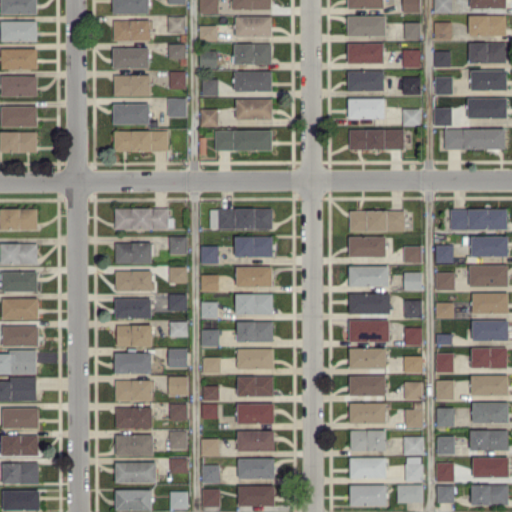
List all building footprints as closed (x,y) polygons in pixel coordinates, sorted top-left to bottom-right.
[(0,0),(0,2),(0,13),(37,12),(36,0),(0,0)] [(111,0),(112,12),(148,11),(148,0),(111,0)] [(198,0),(199,12),(217,12),(217,0),(198,0)] [(270,0),(231,0),(231,7),(271,8),(270,0)] [(420,10),(419,0),(401,0),(402,11),(420,10)] [(450,0),(433,0),(434,11),(451,11),(450,0)] [(468,34),(505,35),(505,14),(468,13),(468,34)] [(271,34),(271,14),(234,15),(235,35),(271,34)] [(385,14),(347,14),(346,34),(385,35),(385,14)] [(167,15),(167,31),(185,31),(184,15),(167,15)] [(113,39),(150,39),(151,19),(113,18),(113,39)] [(0,28),(0,40),(37,40),(36,20),(0,19),(0,28)] [(404,38),(420,38),(420,20),(404,21),(404,38)] [(434,38),(451,37),(451,20),(433,21),(434,38)] [(198,24),(199,40),(216,39),(216,24),(198,24)] [(233,41),(233,62),(270,63),(271,42),(233,41)] [(383,61),(383,41),(347,42),(347,62),(383,61)] [(468,61),(506,62),(506,41),(469,41),(468,61)] [(168,57),(184,57),(184,42),(168,43),(168,57)] [(149,47),(113,46),(112,66),(148,67),(149,47)] [(36,47),(0,47),(1,67),(37,67),(36,47)] [(402,66),(420,65),(420,47),(402,48),(402,66)] [(199,67),(216,66),(216,49),(199,49),(199,67)] [(434,65),(450,65),(450,49),(433,49),(434,65)] [(506,68),(470,69),(470,89),(506,89),(506,68)] [(169,88),(185,87),(185,69),(169,69),(169,88)] [(234,70),(234,90),(272,90),(271,69),(234,70)] [(384,69),(347,69),(347,89),(384,89),(384,69)] [(113,94),(150,94),(150,74),(113,73),(113,94)] [(37,95),(36,74),(0,74),(1,95),(37,95)] [(402,76),(402,93),(420,93),(420,75),(402,76)] [(452,75),(434,75),(434,93),(452,93),(452,75)] [(202,94),(218,94),(217,77),(201,78),(202,94)] [(167,115),(186,115),(186,97),(168,96),(167,115)] [(384,96),(347,97),(348,117),(384,117),(384,96)] [(272,97),(236,97),(236,118),(272,117),(272,97)] [(507,117),(507,97),(467,97),(467,117),(507,117)] [(112,122),(149,123),(149,102),(113,102),(112,122)] [(36,125),(37,105),(1,105),(0,125),(36,125)] [(451,123),(451,106),(433,106),(433,123),(451,123)] [(199,108),(200,125),(218,124),(217,107),(199,108)] [(402,124),(420,124),(420,107),(402,107),(402,124)] [(348,128),(349,148),(403,147),(403,127),(348,128)] [(443,128),(444,148),(505,147),(504,127),(443,128)] [(272,129),(215,128),(214,148),(271,149),(272,129)] [(0,150),(36,151),(36,130),(0,129),(0,150)] [(168,149),(167,129),(113,130),(114,150),(168,149)] [(168,206),(114,207),(115,228),(168,227),(168,206)] [(0,227),(37,227),(37,207),(0,207),(0,227)] [(209,207),(209,227),(272,228),(272,207),(209,207)] [(450,227),(506,228),(507,208),(450,207),(450,227)] [(349,209),(349,230),(404,229),(404,209),(349,209)] [(272,255),(272,234),(234,235),(234,255),(272,255)] [(508,234),(470,234),(471,255),(508,254),(508,234)] [(186,235),(169,235),(169,253),(186,253),(186,235)] [(349,255),(385,255),(385,235),(348,235),(349,255)] [(36,241),(0,241),(0,262),(37,262),(36,241)] [(151,241),(114,241),(114,262),(151,261),(151,241)] [(435,244),(435,261),(453,260),(452,243),(435,244)] [(217,244),(200,244),(200,262),(218,262),(217,244)] [(403,261),(420,261),(420,244),(403,244),(403,261)] [(508,284),(507,263),(469,264),(469,285),(508,284)] [(236,286),(272,284),(271,264),(235,265),(236,286)] [(388,284),(388,264),(348,264),(348,285),(388,284)] [(169,281),(186,281),(186,265),(169,265),(169,281)] [(152,269),(115,269),(115,290),(152,289),(152,269)] [(0,290),(37,289),(37,270),(0,270),(0,290)] [(404,289),(422,288),(421,270),(403,271),(404,289)] [(454,270),(434,271),(435,289),(454,288),(454,270)] [(217,273),(200,273),(201,290),(218,289),(217,273)] [(471,312),(508,312),(508,292),(471,291),(471,312)] [(186,292),(168,293),(169,310),(186,309),(186,292)] [(272,313),(272,292),(235,292),(235,313),(272,313)] [(349,312),(389,312),(389,292),(349,292),(349,312)] [(38,317),(38,296),(1,297),(2,318),(38,317)] [(115,316),(151,316),(151,297),(115,297),(115,316)] [(421,299),(403,299),(403,316),(421,316),(421,299)] [(200,316),(216,316),(217,300),(201,300),(200,316)] [(453,301),(435,301),(435,316),(453,316),(453,301)] [(508,319),(472,318),(472,339),(508,339),(508,319)] [(272,319),(236,320),(236,340),(272,340),(272,319)] [(349,340),(349,319),(388,319),(388,340),(349,340)] [(187,334),(187,320),(169,320),(169,334),(187,334)] [(117,345),(152,344),(152,323),(116,323),(117,345)] [(38,325),(2,324),(2,344),(38,345),(38,325)] [(404,344),(422,343),(421,325),(403,326),(404,344)] [(201,344),(218,344),(218,327),(201,328),(201,344)] [(451,332),(436,332),(435,342),(451,343),(451,332)] [(507,346),(471,345),(471,366),(506,366),(507,346)] [(385,346),(348,347),(349,367),(386,367),(385,346)] [(187,347),(168,347),(168,366),(187,366),(187,347)] [(273,367),(273,347),(236,347),(237,367),(273,367)] [(0,351),(0,371),(36,372),(36,348),(8,348),(8,352),(0,351)] [(114,371),(151,372),(151,351),(115,351),(114,371)] [(435,351),(435,371),(453,370),(453,351),(435,351)] [(403,370),(422,370),(422,354),(403,354),(403,370)] [(202,372),(220,371),(220,356),(202,356),(202,372)] [(471,394),(508,394),(508,373),(471,373),(471,394)] [(168,393),(187,393),(187,375),(168,374),(168,393)] [(385,374),(349,375),(349,394),(385,394),(385,374)] [(36,375),(8,376),(8,379),(0,379),(0,399),(36,399),(36,375)] [(237,395),(272,395),(272,375),(237,375),(237,395)] [(115,398),(152,399),(152,379),(115,378),(115,398)] [(453,398),(453,379),(436,378),(435,398),(453,398)] [(422,380),(404,380),(404,398),(422,398),(422,380)] [(219,384),(203,384),(203,399),(218,399),(219,384)] [(422,426),(423,401),(413,400),(413,407),(404,407),(404,425),(422,426)] [(508,421),(508,400),(472,401),(472,421),(508,421)] [(236,402),(237,422),(274,422),(274,401),(236,402)] [(385,401),(349,401),(349,422),(386,421),(385,401)] [(170,418),(186,418),(186,402),(169,402),(170,418)] [(217,402),(201,402),(202,417),(217,416),(217,402)] [(115,426),(151,427),(152,406),(115,405),(115,426)] [(436,425),(453,425),(453,406),(436,406),(436,425)] [(39,427),(39,407),(2,407),(2,427),(39,427)] [(168,429),(169,447),(187,447),(186,428),(168,429)] [(350,450),(386,448),(385,428),(349,429),(350,450)] [(507,428),(469,428),(470,449),(508,448),(507,428)] [(237,450),(274,449),(274,429),(237,430),(237,450)] [(1,454),(38,454),(38,434),(1,433),(1,454)] [(115,454),(153,453),(152,433),(115,433),(115,454)] [(403,453),(423,453),(423,434),(403,435),(403,453)] [(436,434),(436,452),(454,452),(454,435),(436,434)] [(200,454),(218,454),(218,437),(200,437),(200,454)] [(169,456),(170,471),(187,471),(186,455),(169,456)] [(422,455),(405,456),(405,480),(422,480),(422,455)] [(508,455),(472,456),(472,476),(508,475),(508,455)] [(237,457),(238,477),(274,477),(274,456),(237,457)] [(349,476),(386,476),(386,456),(350,456),(349,476)] [(38,460),(2,461),(2,482),(38,482),(38,460)] [(156,480),(155,460),(115,460),(115,481),(156,480)] [(453,460),(435,461),(436,480),(453,480),(453,460)] [(219,463),(201,463),(201,481),(219,482),(219,463)] [(349,484),(350,505),(386,504),(386,483),(349,484)] [(423,501),(423,483),(396,483),(397,501),(423,501)] [(453,483),(436,484),(436,501),(454,501),(453,483)] [(508,503),(508,483),(471,483),(471,503),(508,503)] [(274,484),(237,484),(237,504),(274,504),(274,484)] [(202,505),(220,505),(219,487),(201,487),(202,505)] [(39,509),(39,488),(2,489),(3,509),(39,509)] [(151,488),(115,488),(115,509),(151,509),(151,488)] [(187,490),(170,490),(170,507),(187,507),(187,490)]
